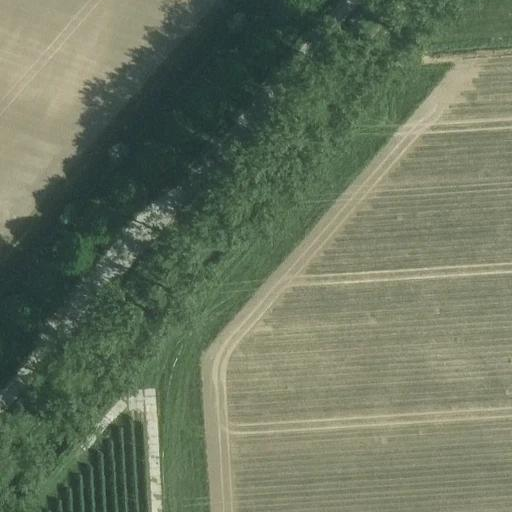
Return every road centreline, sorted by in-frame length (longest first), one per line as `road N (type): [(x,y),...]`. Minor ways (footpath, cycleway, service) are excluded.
road 1 (unclassified): [(0,408),(356,0)]
road 2 (track): [(84,445),(121,404),(144,405),(155,511)]
